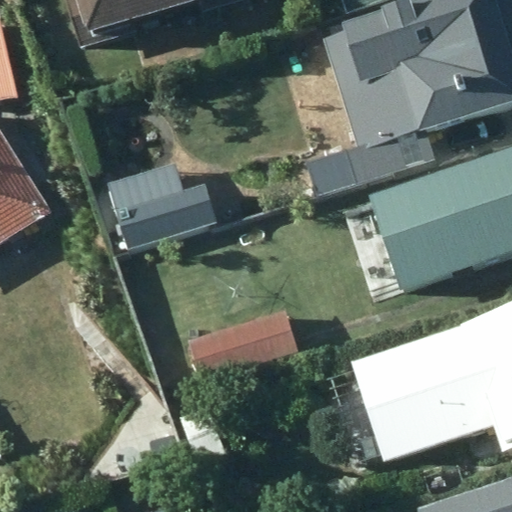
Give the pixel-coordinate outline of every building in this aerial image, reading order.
[(57,0),(74,55),(253,0),(57,0)] [(427,0),(314,34),(355,152),(511,104),(511,25),(504,0),(427,0)] [(333,0),(340,19),(395,0),(333,0)] [(0,36),(0,104),(15,101),(0,36)] [(226,54),(176,57),(180,106),(229,103),(226,54)] [(0,142),(0,253),(51,221),(0,142)] [(511,149),(364,200),(396,296),(511,257),(511,149)] [(341,157),(318,165),(326,191),(350,183),(341,157)] [(102,187),(122,253),(214,228),(203,188),(178,195),(170,169),(102,187)] [(511,452),(511,311),(346,363),(378,466),(490,431),(498,457),(511,452)] [(294,357),(281,312),(185,341),(198,386),(294,357)] [(205,411),(176,421),(193,470),(222,459),(205,411)] [(511,511),(511,482),(417,511),(511,511)]
